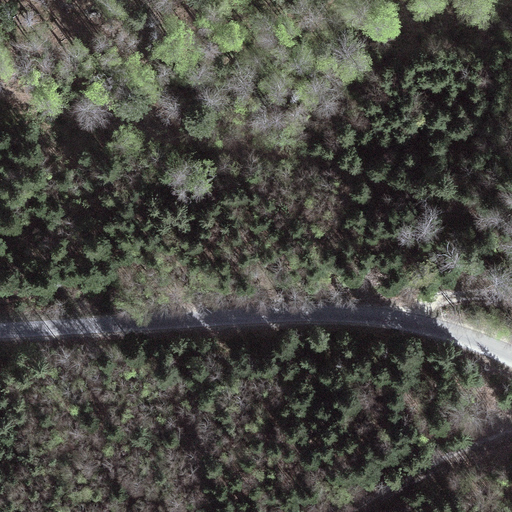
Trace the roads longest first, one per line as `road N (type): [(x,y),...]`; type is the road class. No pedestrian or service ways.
road 1 (unclassified): [(511,355),(424,323),(339,313),(0,329)]
road 2 (track): [(360,511),(441,463),(511,434)]
road 3 (track): [(393,317),(459,295),(511,292)]
